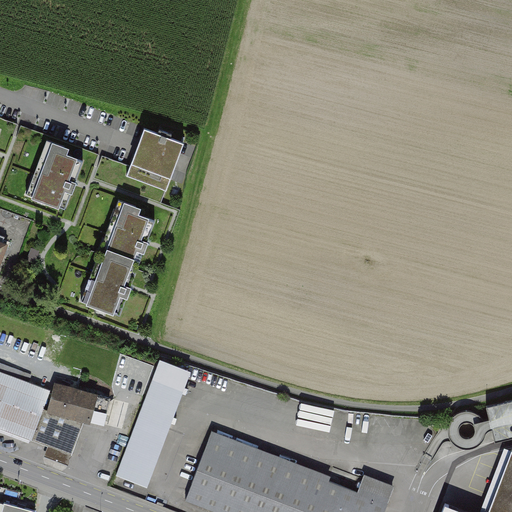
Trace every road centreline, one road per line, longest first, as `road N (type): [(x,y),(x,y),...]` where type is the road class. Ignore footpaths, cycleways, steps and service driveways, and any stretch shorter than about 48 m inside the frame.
road 1 (residential): [(188,164),(0,94)]
road 2 (residential): [(0,294),(159,349)]
road 3 (tertiary): [(136,511),(0,460)]
